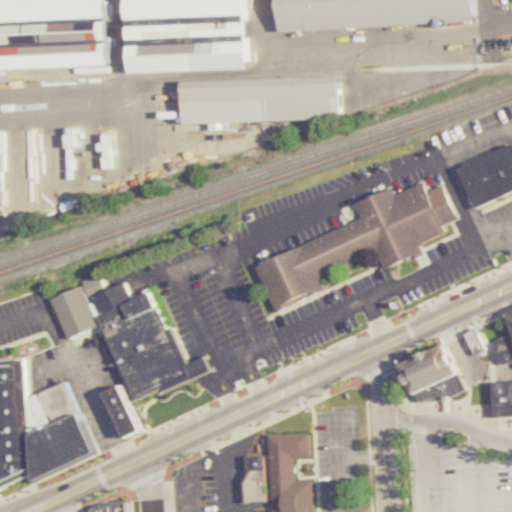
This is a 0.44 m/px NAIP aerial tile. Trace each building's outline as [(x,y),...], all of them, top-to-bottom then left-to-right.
[(111,0),(0,0),(0,72),(113,68),(111,0)] [(131,0),(133,74),(251,71),(249,0),(131,0)] [(478,24),(477,0),(281,0),(283,32),(478,24)] [(186,124),(343,121),(342,78),(185,82),(186,124)] [(511,146),(462,169),(482,209),(511,195),(511,146)] [(447,186),(462,220),(447,227),(451,235),(424,247),(429,259),(419,263),(417,259),(390,272),(381,252),(324,279),(329,291),(280,314),(259,268),(365,219),(359,207),(397,189),(402,196),(429,183),(433,193),(447,186)] [(136,403),(215,375),(209,358),(186,366),(159,291),(134,300),(129,285),(108,293),(102,277),(86,283),(88,288),(57,299),(71,339),(109,326),(136,403)] [(468,335),(478,355),(488,351),(478,330),(468,335)] [(511,337),(510,336),(500,339),(498,344),(495,346),(496,350),(503,366),(511,362),(511,337)] [(447,345),(403,365),(421,401),(449,400),(468,390),(447,345)] [(0,359),(0,489),(2,489),(24,481),(33,476),(36,482),(99,452),(72,384),(69,384),(35,397),(31,397),(29,358),(0,359)] [(511,420),(501,421),(500,406),(498,387),(511,385),(511,420)] [(146,433),(125,386),(109,393),(130,440),(146,433)] [(272,435),(274,511),(315,511),(315,481),(298,481),(297,459),(313,459),(313,434),(272,435)] [(249,458),(249,503),(269,503),(269,458),(249,458)]
